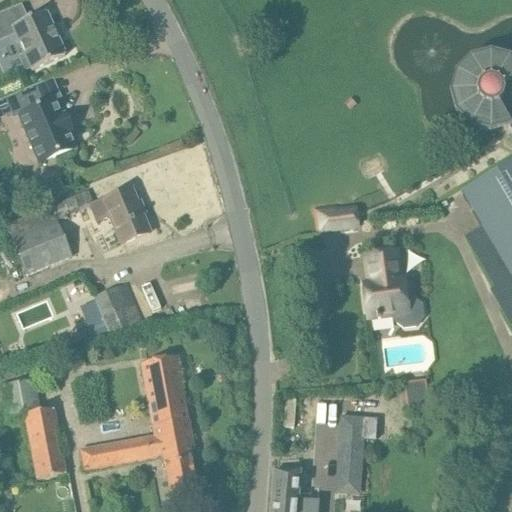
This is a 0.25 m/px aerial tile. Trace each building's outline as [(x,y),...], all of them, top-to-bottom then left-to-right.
[(26,21),(20,7),(0,15),(0,39),(14,33),(24,56),(20,58),(25,71),(30,68),(31,71),(64,56),(45,13),(26,21)] [(511,117),(501,100),(503,93),(502,86),(511,81),(511,60),(509,58),(489,53),(469,58),(454,73),(448,93),(454,114),(469,129),(489,134),(509,128),(511,133),(511,163),(460,194),(511,281),(511,117)] [(52,102),(43,82),(12,95),(21,115),(19,116),(40,164),(74,149),(68,134),(71,132),(64,115),(60,117),(54,101),(52,102)] [(131,190),(90,207),(96,222),(109,217),(120,246),(150,234),(142,217),(137,202),(131,190)] [(4,227),(9,240),(25,278),(72,258),(56,220),(88,207),(82,194),(4,227)] [(353,210),(318,214),(320,232),(356,228),(353,210)] [(368,320),(392,316),(392,322),(403,330),(416,328),(423,318),(421,305),(411,297),(404,298),(401,281),(397,253),(363,257),(367,285),(363,286),(368,320)] [(103,320),(89,327),(94,339),(131,322),(115,288),(93,299),(103,320)] [(154,436),(116,443),(120,466),(158,458),(163,458),(170,496),(196,491),(188,453),(193,452),(176,359),(141,365),(154,436)] [(407,410),(428,407),(424,382),(404,385),(407,410)] [(39,413),(24,416),(35,480),(65,474),(54,410),(39,413)] [(340,418),(337,471),(361,473),(363,442),(375,442),(376,421),(340,418)] [(7,460),(0,460),(0,489),(12,487),(7,460)] [(317,511),(318,503),(297,502),(299,471),(274,471),(270,511),(317,511)]
